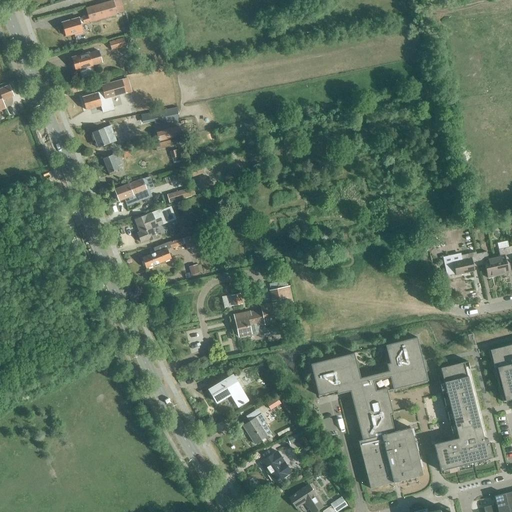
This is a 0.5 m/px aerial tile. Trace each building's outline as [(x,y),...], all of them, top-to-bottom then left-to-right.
[(75,37),(83,35),(81,25),(117,15),(117,14),(125,12),(121,0),(116,0),(86,9),(88,16),(62,24),(66,36),(74,34),(75,37)] [(109,43),(112,50),(126,46),(124,39),(109,43)] [(93,67),(92,66),(102,63),(99,52),(89,55),(89,54),(72,59),(76,72),(80,71),(82,77),(94,74),(92,67),(93,67)] [(103,112),(114,109),(110,97),(131,92),(127,79),(102,86),(104,92),(83,97),(86,110),(102,106),(103,112)] [(2,102),(13,97),(9,86),(0,89),(0,111),(5,109),(2,102)] [(175,110),(152,114),(154,124),(178,120),(175,110)] [(93,133),(99,148),(115,142),(109,127),(93,133)] [(158,142),(181,135),(179,127),(156,133),(158,142)] [(172,145),(175,144),(174,140),(171,141),(171,140),(155,144),(157,150),(172,146),(172,145)] [(170,152),(172,158),(186,154),(184,148),(170,152)] [(103,159),(109,174),(119,169),(118,166),(123,164),(119,153),(103,159)] [(115,190),(119,201),(147,190),(145,185),(152,182),(150,177),(143,179),(115,190)] [(167,195),(169,203),(192,197),(189,188),(167,195)] [(152,228),(174,220),(170,210),(164,212),(166,216),(160,218),(154,220),(152,213),(135,220),(140,232),(137,233),(141,242),(149,239),(149,241),(155,238),(152,228)] [(186,250),(192,248),(189,237),(168,243),(170,248),(185,244),(186,250)] [(141,258),(145,269),(171,259),(165,244),(153,249),(155,253),(141,258)] [(505,260),(511,259),(508,247),(498,249),(499,256),(494,257),(498,276),(508,273),(505,260)] [(479,266),(476,254),(476,252),(460,256),(461,261),(453,263),(455,275),(474,271),(473,267),(479,266)] [(498,276),(494,257),(488,259),(486,252),(476,254),(479,266),(484,265),(487,278),(498,276)] [(284,304),(293,302),(290,286),(269,291),(271,302),(283,299),(284,304)] [(265,323),(265,325),(276,323),(274,315),(280,314),(278,303),(272,304),(261,306),(262,310),(234,316),(239,337),(251,334),(254,336),(258,335),(261,332),(259,324),(265,323)] [(424,369),(424,367),(417,337),(410,339),(386,345),(391,363),(388,364),(389,371),(359,379),(353,354),(310,364),(318,396),(326,394),(326,392),(335,390),(337,395),(350,391),(362,440),(364,448),(360,449),(362,458),(366,457),(367,464),(364,465),(366,473),(370,472),(371,479),(370,480),(368,480),(370,489),(374,488),(422,476),(412,434),(410,428),(394,432),(392,424),(390,425),(388,415),(393,414),(387,391),(393,390),(428,381),(425,371),(424,369)] [(508,401),(511,399),(511,348),(511,349),(510,345),(493,349),(496,360),(492,361),(494,369),(498,368),(501,378),(496,379),(498,387),(503,386),(505,396),(501,397),(502,402),(503,402),(508,401)] [(492,458),(491,455),(487,439),(483,439),(468,376),(467,376),(463,363),(451,366),(446,367),(440,368),(440,369),(458,439),(433,445),(435,453),(440,471),(492,458)] [(242,405),(249,402),(234,376),(209,390),(216,403),(231,395),(238,407),(241,404),(242,405)] [(267,403),(270,409),(283,401),(280,395),(267,403)] [(265,424),(261,426),(260,425),(265,421),(261,415),(243,426),(254,444),(271,434),(265,424)] [(287,439),(290,445),(303,439),(300,432),(287,439)] [(261,462),(275,483),(292,472),(277,451),(261,462)] [(311,511),(315,511),(323,507),(308,485),(289,498),(290,500),(290,502),(293,506),(295,506),(296,508),(304,502),(311,511)] [(496,504),(483,508),(484,511),(485,511),(511,505),(511,492),(498,496),(494,497),(496,504)] [(331,504),(336,511),(338,511),(347,506),(341,497),(331,504)]
